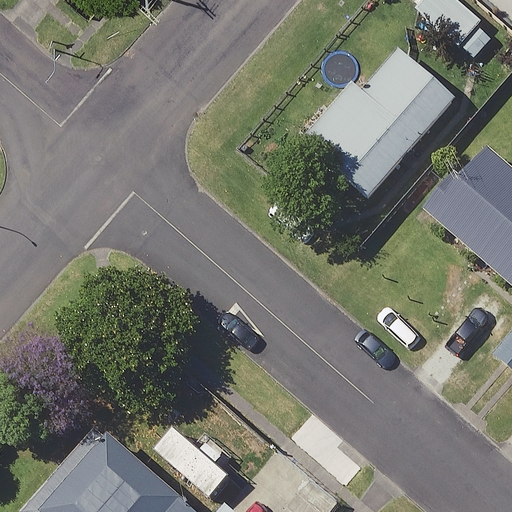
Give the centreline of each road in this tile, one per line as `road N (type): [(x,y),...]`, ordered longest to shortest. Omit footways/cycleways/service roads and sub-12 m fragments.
road 1 (residential): [(500,511),(98,159)]
road 2 (residential): [(238,0),(98,159)]
road 3 (residential): [(98,159),(0,272)]
road 4 (residential): [(98,159),(0,73)]
